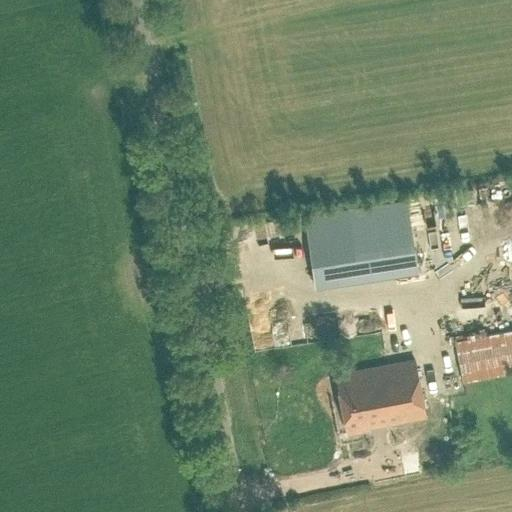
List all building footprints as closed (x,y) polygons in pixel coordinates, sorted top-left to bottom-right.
[(406,193),(307,210),(320,283),(419,266),(406,193)] [(468,247),(470,258),(497,255),(496,244),(468,247)] [(511,267),(405,285),(410,320),(511,304),(511,267)] [(278,288),(254,290),(254,298),(278,296),(278,288)] [(511,370),(511,328),(454,339),(461,380),(511,370)] [(419,359),(439,358),(437,337),(417,338),(419,359)] [(416,370),(415,360),(336,374),(346,430),(425,416),(420,387),(435,384),(432,367),(416,370)]
